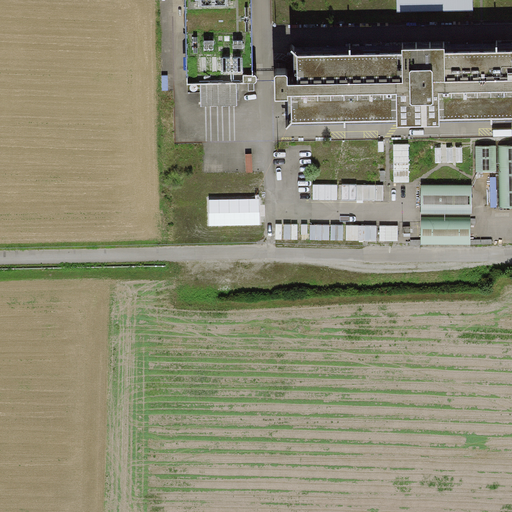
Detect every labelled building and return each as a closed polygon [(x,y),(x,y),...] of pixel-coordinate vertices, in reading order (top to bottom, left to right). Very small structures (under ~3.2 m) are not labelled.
[(185,0),(187,84),(200,84),(237,83),(249,83),(249,91),(254,91),(254,83),(255,83),(257,81),(257,77),(255,75),(253,75),(251,0),(185,0)] [(394,0),(395,12),(470,10),(470,0),(394,0)] [(294,87),(294,116),(511,112),(511,46),(449,47),(448,40),(405,41),(405,48),(299,50),(300,75),(289,75),(288,66),(276,67),(276,91),(289,91),(289,87),(294,87)] [(237,83),(200,84),(201,106),(238,105),(237,83)] [(473,172),(494,172),(494,145),(473,145),(473,172)] [(498,207),(511,206),(511,145),(497,145),(498,207)] [(418,213),(469,213),(469,184),(418,184),(418,213)] [(419,246),(468,245),(468,218),(419,218),(419,246)]
